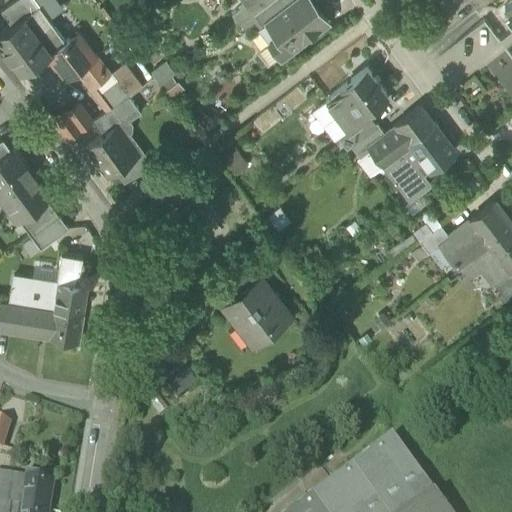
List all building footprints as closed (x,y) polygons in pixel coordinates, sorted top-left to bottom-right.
[(0,45),(21,74),(48,54),(66,40),(49,17),(41,6),(49,0),(13,0),(1,9),(11,24),(0,31),(0,45)] [(61,8),(55,0),(49,0),(41,6),(49,17),(61,8)] [(232,12),(237,26),(254,13),(263,6),(258,0),(241,0),(242,5),(232,12)] [(261,23),(266,24),(270,21),(269,20),(289,4),(285,0),(258,0),(263,6),(254,13),(261,23)] [(269,42),(280,57),(299,42),(327,21),(327,17),(320,8),(316,7),(310,0),(294,0),(289,4),(269,20),(270,21),(266,24),(261,23),(262,24),(258,28),(269,42)] [(469,0),(477,9),(489,0),(469,0)] [(464,38),(511,100),(511,60),(483,23),(464,38)] [(76,32),(66,40),(48,54),(60,70),(73,71),(76,69),(94,56),(94,55),(76,32)] [(268,66),(280,57),(269,42),(256,52),(268,66)] [(111,107),(112,106),(128,94),(111,72),(96,53),(94,55),(94,56),(76,69),(90,88),(94,85),(99,92),(100,91),(111,107)] [(150,70),(161,84),(174,75),(177,73),(165,58),(150,70)] [(124,61),(111,72),(128,94),(142,84),(124,61)] [(337,137),(338,137),(369,113),(383,103),(379,98),(386,93),(366,68),(325,99),(326,99),(315,107),(337,137)] [(174,75),(161,84),(172,98),(184,89),(174,75)] [(137,107),(128,94),(112,106),(121,119),(137,107)] [(54,118),(67,136),(91,119),(78,101),(54,118)] [(383,167),(384,166),(404,151),(400,146),(417,132),(418,134),(433,123),(420,105),(384,133),(372,141),(367,146),(369,149),(379,162),(383,167)] [(92,120),(102,133),(112,126),(112,127),(119,122),(122,120),(121,119),(112,106),(111,107),(92,120)] [(337,137),(346,149),(351,145),(378,125),(369,113),(338,137),(337,137)] [(141,152),(119,122),(112,127),(134,157),(141,152)] [(454,151),(433,123),(418,134),(417,132),(400,146),(404,151),(384,166),(409,200),(419,192),(428,185),(421,176),(454,151)] [(351,145),(360,156),(369,149),(367,146),(372,141),(384,133),(378,125),(351,145)] [(87,144),(109,175),(116,170),(134,157),(112,127),(112,126),(102,133),(87,144)] [(0,140),(0,159),(12,150),(3,139),(0,140)] [(235,146),(220,158),(234,177),(249,165),(235,146)] [(0,197),(33,172),(15,148),(12,150),(0,159),(0,197)] [(369,149),(360,156),(356,159),(370,177),(383,167),(379,162),(369,149)] [(116,170),(124,181),(151,166),(141,152),(134,157),(116,170)] [(481,186),(463,163),(454,170),(472,193),(481,186)] [(52,197),(33,172),(0,197),(0,199),(9,211),(12,209),(20,220),(48,200),(52,197)] [(419,192),(409,200),(403,204),(412,215),(428,203),(419,192)] [(69,227),(60,215),(48,200),(20,220),(30,233),(31,235),(41,248),(69,227)] [(460,268),(474,258),(511,228),(511,224),(494,202),(448,236),(449,236),(440,243),(440,244),(452,260),(459,269),(460,268)] [(280,206),(267,216),(279,231),(291,221),(280,206)] [(419,241),(428,253),(429,253),(440,244),(440,243),(449,236),(448,236),(440,225),(419,241)] [(511,228),(474,258),(483,270),(494,285),(511,271),(511,228)] [(387,251),(392,258),(416,241),(411,234),(387,251)] [(41,248),(31,235),(21,243),(30,256),(41,248)] [(440,244),(429,253),(441,268),(452,260),(440,244)] [(61,253),(57,273),(58,273),(72,276),(77,276),(79,276),(82,257),(61,253)] [(474,258),(460,268),(463,272),(457,276),(462,283),(483,270),(474,258)] [(498,296),(506,307),(511,303),(511,271),(494,285),(501,294),(498,296)] [(58,273),(57,281),(71,283),(72,276),(58,273)] [(9,301),(52,308),(57,281),(13,275),(9,301)] [(75,284),(71,283),(57,281),(52,308),(81,313),(86,285),(75,284)] [(228,306),(253,338),(285,314),(260,281),(228,306)] [(0,328),(48,336),(52,308),(9,301),(0,299),(0,328)] [(81,313),(52,308),(48,336),(76,340),(81,313)] [(158,377),(177,402),(195,388),(176,363),(158,377)] [(0,422),(0,451),(8,425),(0,422)] [(461,503),(449,511),(511,511),(511,427),(443,480),(461,503)] [(446,511),(435,496),(391,439),(353,469),(332,484),(295,511),(446,511)] [(0,477),(0,505),(20,509),(37,511),(49,511),(54,486),(38,483),(39,476),(26,473),(24,482),(0,477)]
